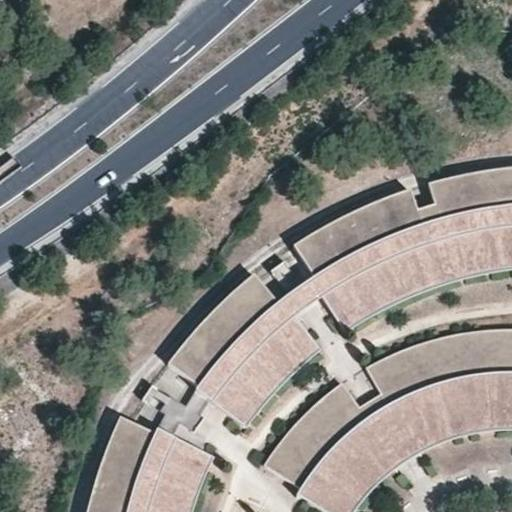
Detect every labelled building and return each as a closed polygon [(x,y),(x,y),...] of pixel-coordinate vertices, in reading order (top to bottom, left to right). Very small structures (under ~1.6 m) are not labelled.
[(443,191),(448,212),(430,217),(424,198),(406,202),(384,210),(347,228),(307,251),(326,282),(315,290),(301,300),(290,309),(268,281),(257,289),(237,306),(221,322),(208,336),(195,352),(182,368),(186,372),(211,390),(207,396),(221,406),(228,411),(256,431),(268,416),(283,400),(299,382),(311,371),(331,353),(307,321),(318,313),(334,302),(356,336),(386,319),(418,303),(451,291),(480,284),(496,280),(511,277),(511,176),(486,181),(451,189),(443,191)] [(511,336),(498,337),(476,340),(452,345),(425,352),(395,364),(379,373),(382,379),(390,396),(423,411),(434,416),(458,429),(476,441),(487,438),(500,436),(511,435),(511,336)] [(325,511),(327,511),(333,494),(343,454),(346,446),(354,426),(364,405),(353,389),(347,394),(329,409),(316,421),(301,435),(287,454),(276,470),(283,474),(310,491),(305,499),(325,511)] [(170,432),(187,441),(193,429),(205,437),(214,423),(210,420),(221,406),(207,396),(196,412),(162,390),(153,405),(176,419),(170,432)] [(388,487),(403,474),(419,463),(437,453),(462,443),(476,441),(458,429),(434,416),(423,411),(390,396),(369,411),(364,405),(354,426),(346,446),(343,454),(333,494),(327,511),(365,511),(368,508),(374,501),(388,487)] [(202,511),(203,509),(214,481),(225,461),(218,456),(187,441),(170,432),(166,438),(133,422),(125,438),(118,456),(110,477),(101,507),(99,511),(202,511)]
